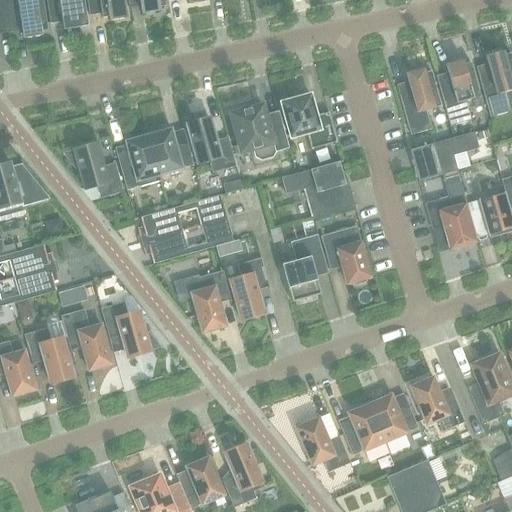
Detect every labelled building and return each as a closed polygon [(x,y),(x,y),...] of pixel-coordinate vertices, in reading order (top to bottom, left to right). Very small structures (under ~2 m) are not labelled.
[(0,0),(0,33),(10,32),(5,0),(0,0)] [(5,0),(10,32),(22,31),(23,38),(41,36),(40,32),(47,31),(41,0),(5,0)] [(45,0),(50,24),(61,22),(63,30),(87,26),(82,0),(45,0)] [(86,0),(89,16),(101,14),(101,18),(108,17),(108,21),(126,18),(123,0),(86,0)] [(127,0),(128,8),(140,6),(141,14),(159,11),(159,7),(165,6),(164,0),(127,0)] [(476,67),(490,117),(510,111),(504,92),(511,90),(511,62),(509,53),(503,55),(502,51),(485,56),(487,64),(476,67)] [(464,64),(462,60),(445,65),(447,73),(436,76),(450,126),(470,121),(465,101),(480,97),(470,62),(464,64)] [(423,69),(405,74),(408,82),(396,85),(410,135),(430,130),(425,110),(440,106),(430,72),(424,73),(423,69)] [(315,116),(309,95),(281,103),(290,138),(306,133),(311,150),(336,142),(328,112),(315,116)] [(230,115),(241,152),(252,149),(254,157),(260,160),(271,157),(274,152),(288,148),(278,111),(264,115),(262,106),(230,115)] [(377,121),(384,151),(403,147),(397,117),(377,121)] [(209,118),(186,124),(197,164),(208,161),(212,173),(235,167),(227,136),(225,136),(226,138),(216,141),(209,118)] [(147,133),(159,175),(193,165),(183,129),(171,132),(170,129),(164,131),(163,128),(147,133)] [(487,130),(478,133),(479,139),(489,137),(487,130)] [(409,150),(418,181),(457,170),(453,156),(478,149),(474,132),(409,150)] [(160,181),(159,175),(147,133),(130,137),(131,140),(125,142),(126,145),(114,148),(126,190),(160,181)] [(84,189),(95,186),(99,199),(122,192),(114,161),(112,161),(113,163),(103,166),(96,143),(62,153),(75,169),(76,168),(75,167),(78,167),(84,189)] [(491,172),(498,170),(495,159),(484,163),(486,169),(491,172)] [(312,219),(355,207),(346,177),(343,178),(338,162),(281,178),(285,194),(304,189),(312,219)] [(0,221),(24,215),(22,207),(50,199),(21,164),(11,167),(9,163),(0,165),(0,221)] [(456,172),(445,175),(449,191),(460,188),(456,172)] [(511,204),(511,176),(501,180),(508,206),(511,204)] [(239,180),(230,183),(233,192),(242,189),(239,180)] [(511,220),(504,193),(466,204),(476,239),(502,231),(503,234),(511,231),(511,220)] [(141,242),(226,218),(220,195),(180,207),(169,209),(140,218),(142,227),(138,229),(138,228),(137,228),(141,242)] [(176,196),(166,198),(169,209),(180,207),(176,196)] [(449,196),(424,203),(432,230),(443,226),(450,249),(475,242),(464,205),(452,208),(449,196)] [(233,242),(226,218),(141,242),(145,257),(146,256),(146,255),(150,254),(153,264),(233,242)] [(280,228),(270,231),(273,243),(283,241),(280,228)] [(347,284),(370,278),(358,236),(347,239),(344,230),(320,237),(328,263),(340,260),(347,284)] [(291,302),(320,294),(313,269),(325,265),(317,235),(290,243),(295,261),(281,265),(291,302)] [(2,239),(0,239),(0,256),(16,253),(13,244),(4,247),(2,239)] [(0,281),(55,267),(51,252),(50,253),(46,255),(43,245),(16,253),(0,256),(0,281)] [(269,289),(260,258),(237,265),(241,277),(229,281),(240,320),(263,313),(257,290),(267,288),(267,289),(269,289)] [(55,267),(0,281),(0,306),(56,291),(53,281),(57,280),(58,281),(59,281),(55,267)] [(79,287),(91,286),(89,271),(78,272),(79,287)] [(231,302),(222,271),(187,281),(202,333),(225,326),(219,303),(228,300),(229,302),(231,302)] [(70,289),(58,293),(62,307),(74,304),(70,289)] [(100,309),(109,339),(110,339),(110,338),(120,335),(126,358),(150,351),(150,350),(159,348),(160,349),(161,348),(148,332),(147,333),(148,333),(145,334),(139,312),(127,315),(124,302),(100,309)] [(60,316),(70,353),(72,352),(71,351),(81,348),(88,371),(111,364),(100,325),(89,328),(84,310),(60,316)] [(50,384),(73,377),(62,338),(51,341),(47,328),(23,335),(32,366),(33,365),(33,364),(43,361),(50,384)] [(11,397),(35,390),(24,351),(12,354),(9,341),(0,343),(0,375),(5,374),(11,397)] [(470,395),(482,424),(503,415),(497,400),(511,394),(511,387),(498,354),(470,365),(481,390),(470,395)] [(432,377),(410,387),(426,425),(437,420),(442,432),(464,422),(452,393),(441,398),(432,377)] [(348,416),(337,421),(352,456),(385,442),(388,451),(407,443),(403,434),(417,428),(403,393),(392,398),(390,395),(384,398),(383,395),(352,408),(353,411),(347,413),(348,416)] [(318,418),(295,428),(311,466),(322,461),(327,473),(350,463),(337,434),(326,439),(318,418)] [(246,444),(223,453),(232,474),(221,478),(233,508),(256,498),(253,492),(264,487),(246,444)] [(435,446),(425,449),(432,469),(442,465),(435,446)] [(511,456),(509,450),(501,454),(492,461),(501,480),(511,475),(511,456)] [(208,457),(185,467),(186,470),(175,475),(190,510),(224,495),(208,457)] [(427,511),(445,504),(427,460),(386,477),(400,511),(427,511)] [(161,474),(129,487),(139,511),(189,511),(178,483),(167,488),(161,474)] [(354,476),(343,481),(348,493),(360,488),(354,476)] [(117,511),(109,491),(76,505),(78,511),(117,511)] [(506,511),(511,511),(511,495),(502,500),(506,511)]
